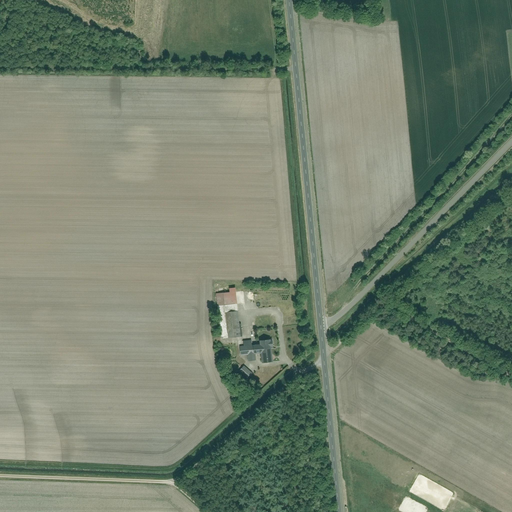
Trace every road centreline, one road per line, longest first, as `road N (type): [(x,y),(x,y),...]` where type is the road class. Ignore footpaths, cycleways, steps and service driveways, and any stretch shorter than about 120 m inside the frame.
road 1 (track): [(511,372),(401,307),(377,304),(171,478),(0,474)]
road 2 (tertiary): [(319,321),(288,0)]
road 3 (unclassified): [(511,140),(345,309),(319,321)]
road 4 (tertiary): [(338,511),(319,321)]
road 5 (track): [(0,62),(155,64)]
road 6 (track): [(300,68),(155,64)]
